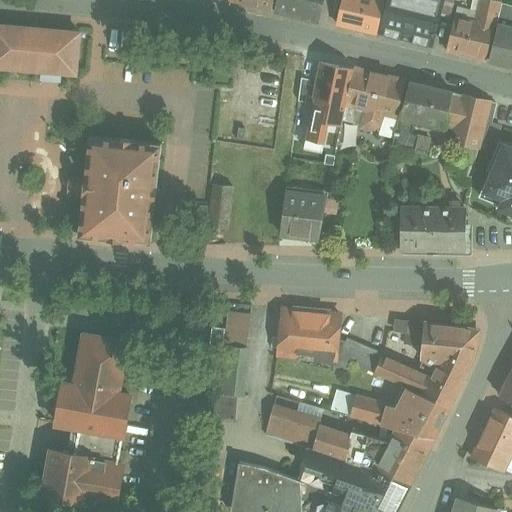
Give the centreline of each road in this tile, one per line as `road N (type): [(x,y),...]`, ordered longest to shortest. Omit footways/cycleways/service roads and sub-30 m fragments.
road 1 (tertiary): [(35,252),(465,281),(511,277)]
road 2 (unclassified): [(75,0),(174,12),(511,92)]
road 3 (unclassified): [(0,491),(18,434),(35,252)]
road 4 (residential): [(428,511),(511,319)]
